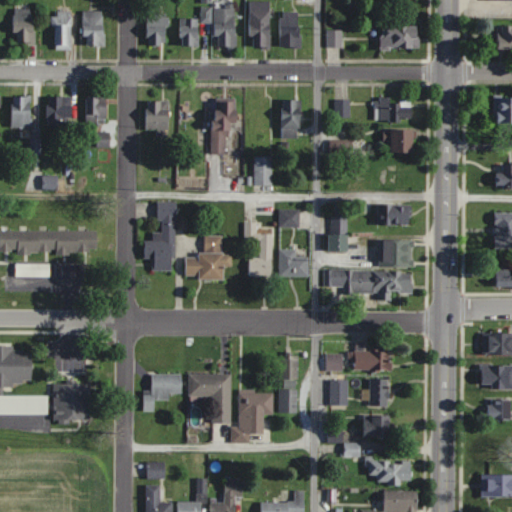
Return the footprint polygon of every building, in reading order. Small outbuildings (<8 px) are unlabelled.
[(271,1),(250,1),(250,48),(271,48),(271,1)] [(35,7),(14,7),(14,43),(35,43),(35,7)] [(215,47),(236,47),(235,7),(214,8),(215,47)] [(71,49),(71,11),(55,11),(55,49),(71,49)] [(104,12),(84,12),(84,46),(104,46),(104,12)] [(280,47),(301,47),(301,12),(280,12),(280,47)] [(147,46),(168,45),(168,15),(147,16),(147,46)] [(181,46),(198,46),(198,18),(181,18),(181,46)] [(498,49),(511,49),(511,25),(499,25),(498,49)] [(420,26),(383,26),(383,49),(420,49),(420,26)] [(511,96),(496,97),(496,123),(511,123),(511,96)] [(32,128),(32,97),(13,97),(13,128),(32,128)] [(71,109),(63,109),(63,97),(48,97),(48,129),(71,129),(71,109)] [(107,124),(107,107),(99,107),(99,97),(86,97),(86,124),(107,124)] [(376,121),(413,121),(413,100),(392,100),(392,98),(376,98),(376,121)] [(213,154),(228,154),(229,123),(236,123),(237,101),(214,100),(213,154)] [(301,100),(282,100),(282,138),(301,138),(301,100)] [(349,100),(336,100),(336,117),(349,117),(349,100)] [(147,130),(156,130),(156,136),(170,136),(170,101),(147,101),(147,130)] [(414,153),(414,130),(392,130),(392,153),(414,153)] [(110,146),(110,132),(97,133),(97,147),(110,146)] [(30,139),(30,155),(41,155),(41,140),(30,139)] [(255,187),(272,187),(272,156),(255,156),(255,187)] [(511,164),(496,164),(496,187),(511,187),(511,164)] [(176,202),(159,201),(158,232),(153,231),(153,241),(145,241),(144,259),(154,259),(153,270),(175,271),(176,202)] [(378,225),(411,225),(411,205),(378,205),(378,225)] [(299,210),(280,210),(280,226),(299,226),(299,210)] [(495,248),(511,247),(511,211),(495,212),(495,248)] [(348,251),(348,216),(330,216),(330,251),(348,251)] [(259,257),(249,257),(249,275),(272,276),(273,233),(257,233),(257,222),(245,222),(244,239),(260,240),(259,257)] [(0,230),(0,252),(96,252),(96,230),(0,230)] [(223,235),(205,235),(205,255),(186,255),(186,279),(224,279),(224,265),(233,265),(233,253),(223,253),(223,235)] [(380,239),(380,267),(414,267),(414,239),(380,239)] [(280,276),(309,276),(309,257),(297,257),(297,249),(280,249),(280,276)] [(511,286),(511,268),(496,268),(496,286),(511,286)] [(324,287),(344,287),(344,293),(378,293),(378,300),(390,300),(390,293),(412,293),(413,270),(324,269),(324,287)] [(483,355),(511,354),(511,332),(483,332),(483,355)] [(367,342),(356,342),(356,370),(390,370),(390,347),(367,347),(367,342)] [(0,384),(32,385),(32,353),(23,353),(23,346),(0,346),(0,384)] [(299,412),(299,356),(280,356),(280,412),(299,412)] [(491,389),(511,388),(511,365),(482,365),(482,385),(491,385),(491,389)] [(144,392),(144,411),(155,411),(154,401),(170,400),(169,394),(182,393),(182,374),(152,374),(152,392),(144,392)] [(231,423),(231,374),(189,374),(189,396),(213,396),(213,423),(231,423)] [(370,408),(389,408),(389,379),(370,379),(370,408)] [(54,422),(90,422),(90,384),(54,384),(54,422)] [(274,414),(274,390),(240,390),(240,433),(263,433),(263,414),(274,414)] [(511,399),(488,399),(488,419),(511,419),(511,399)] [(392,438),(392,417),(368,417),(368,438),(392,438)] [(413,461),(367,459),(366,475),(378,475),(377,483),(402,485),(402,481),(412,481),(413,461)] [(148,478),(165,478),(165,462),(148,462),(148,478)] [(511,474),(482,475),(482,497),(511,496),(511,474)] [(244,479),(225,478),(224,503),(211,503),(210,511),(239,511),(240,499),(243,499),(244,479)] [(147,485),(146,511),(173,511),(173,502),(161,502),(161,485),(147,485)] [(261,511),(304,511),(305,491),(295,491),(295,502),(262,501),(261,511)] [(417,511),(418,491),(384,491),(384,511),(417,511)] [(177,511),(201,511),(202,502),(178,502),(177,511)]
